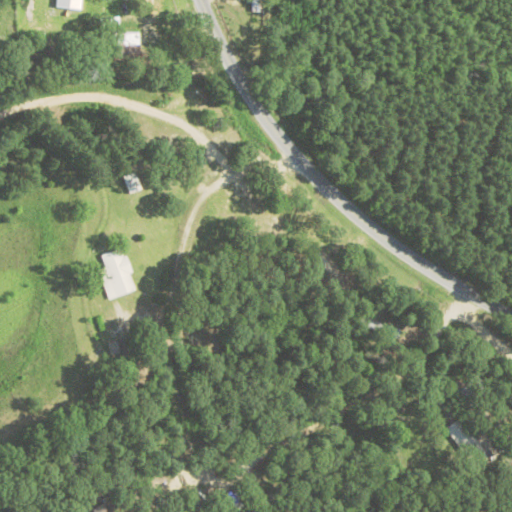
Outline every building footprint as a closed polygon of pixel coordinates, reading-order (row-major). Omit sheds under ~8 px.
[(261,0),(250,0),(250,12),(261,12),(261,0)] [(107,76),(124,76),(124,64),(140,64),(140,46),(107,46),(107,76)] [(193,114),(147,114),(147,123),(193,123),(193,114)] [(99,271),(108,300),(136,291),(123,248),(101,255),(105,269),(99,271)] [(349,281),(322,248),(314,254),(341,287),(349,281)] [(401,330),(363,316),(359,326),(397,341),(401,330)] [(484,450),(460,419),(446,430),(470,461),(484,450)]
